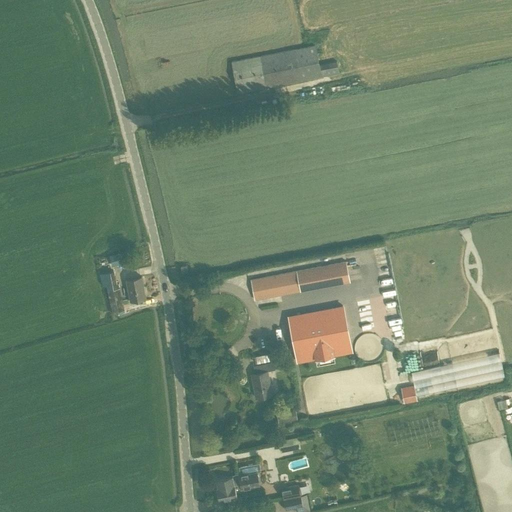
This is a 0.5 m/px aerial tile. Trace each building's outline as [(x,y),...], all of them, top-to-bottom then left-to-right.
[(231,60),(238,92),(339,72),(337,60),(319,64),(315,44),(231,60)] [(128,260),(126,251),(110,255),(112,265),(120,263),(120,262),(128,260)] [(251,279),(255,300),(304,290),(350,281),(346,260),(297,270),(251,279)] [(116,283),(113,270),(100,273),(103,286),(106,285),(116,283)] [(146,297),(142,276),(126,279),(130,300),(146,297)] [(113,313),(125,311),(118,282),(116,283),(106,285),(113,313)] [(288,315),(297,363),(353,352),(344,304),(288,315)] [(502,364),(497,337),(473,342),(476,355),(472,356),(475,370),(502,364)] [(429,363),(433,381),(465,374),(460,354),(456,355),(455,348),(441,351),(442,353),(435,354),(437,362),(429,363)] [(252,374),(257,397),(273,394),(268,371),(276,369),(274,362),(255,366),(256,373),(252,374)] [(401,387),(404,403),(417,400),(414,384),(401,387)] [(277,413),(278,422),(297,418),(296,409),(277,413)] [(278,440),(280,451),(301,448),(298,436),(278,440)] [(260,468),(258,461),(240,465),(241,472),(260,468)] [(258,471),(234,476),(235,485),(239,484),(239,487),(243,487),(260,484),(258,471)] [(235,485),(234,476),(217,479),(219,487),(217,488),(220,500),(245,495),(243,487),(239,487),(239,484),(235,485)] [(281,487),(284,498),(301,495),(299,483),(281,487)] [(307,494),(301,495),(284,498),(286,508),(297,506),(297,511),(300,511),(310,510),(307,494)]
